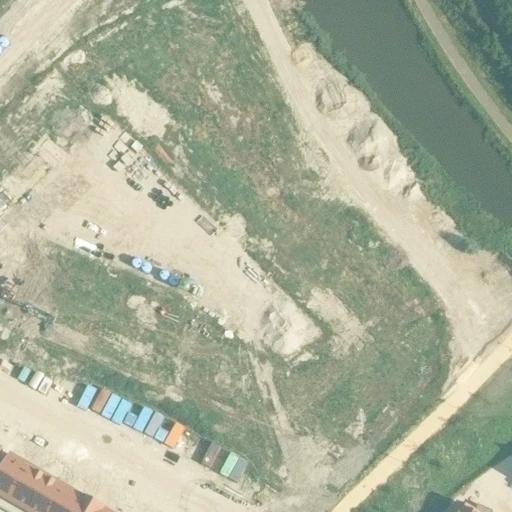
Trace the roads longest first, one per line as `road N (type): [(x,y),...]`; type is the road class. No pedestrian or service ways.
road 1 (residential): [(251,0),(343,154),(459,284)]
road 2 (residential): [(202,511),(0,385)]
